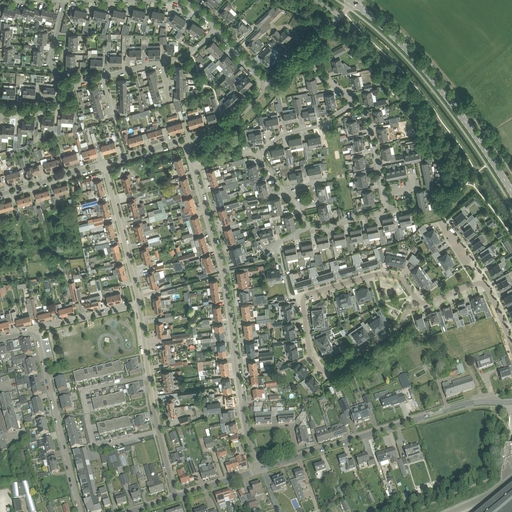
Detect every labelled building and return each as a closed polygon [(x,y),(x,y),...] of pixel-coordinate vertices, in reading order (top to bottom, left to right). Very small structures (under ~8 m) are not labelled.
[(205,0),(206,0),(205,2),(213,9),(219,3),(221,0),(215,0),(216,0),(215,0),(205,0)] [(228,2),(226,4),(222,8),(224,10),(220,14),(228,22),(230,20),(233,22),(237,18),(229,10),(232,7),(228,2)] [(2,17),(8,19),(8,16),(11,8),(5,6),(2,17)] [(20,9),(18,18),(19,18),(19,17),(18,17),(19,15),(24,17),(24,19),(27,20),(30,9),(24,7),(23,10),(20,9)] [(8,16),(8,19),(12,20),(13,17),(18,18),(20,9),(14,8),(14,9),(11,8),(8,16)] [(39,10),(37,19),(42,21),(43,18),(44,17),(46,18),(49,10),(43,8),(42,11),(39,10)] [(30,9),(27,20),(28,17),(37,19),(39,10),(33,9),(33,10),(30,9)] [(79,22),(81,11),(75,9),(75,11),(71,10),(70,17),(73,18),(73,21),(79,22)] [(134,22),(137,22),(140,10),(134,9),(132,18),(135,19),(134,22)] [(256,23),(259,27),(260,25),(268,18),(272,14),(274,12),(270,9),(270,10),(269,10),(265,14),(256,23)] [(49,10),(46,18),(46,20),(52,22),(55,23),(56,21),(55,21),(57,15),(54,14),(54,12),(49,10)] [(96,22),(98,23),(101,11),(94,10),(93,19),(96,19),(96,22)] [(139,23),(143,24),(143,23),(144,21),(146,12),(140,10),(137,22),(139,23)] [(154,25),(156,26),(159,12),(153,10),(151,20),(155,20),(154,25)] [(81,11),(79,22),(81,23),(82,20),(86,20),(86,17),(87,12),(81,11)] [(101,11),(98,23),(98,24),(100,25),(101,20),(104,21),(103,28),(104,28),(103,34),(105,34),(107,28),(109,19),(105,19),(107,12),(101,11)] [(126,12),(120,11),(118,23),(120,23),(121,20),(124,21),(126,12)] [(159,12),(156,26),(158,26),(159,21),(163,22),(163,21),(164,21),(164,22),(166,22),(167,16),(164,16),(165,13),(159,12)] [(167,16),(166,22),(170,23),(169,24),(170,24),(169,25),(173,28),(174,27),(181,17),(176,14),(173,18),(167,16)] [(268,18),(260,25),(266,31),(270,27),(271,23),(270,22),(271,21),(272,21),(275,18),(272,14),(268,18)] [(181,17),(174,27),(176,29),(178,26),(181,28),(186,21),(181,17)] [(241,21),(237,24),(234,28),(241,35),(243,34),(245,37),(252,30),(249,26),(247,28),(241,21)] [(190,35),(192,36),(198,26),(193,23),(190,27),(188,30),(191,32),(190,35)] [(2,31),(2,35),(10,35),(13,35),(13,29),(10,29),(11,26),(1,25),(1,31),(2,31)] [(260,37),(266,31),(260,25),(259,27),(257,29),(258,30),(255,33),(248,40),(251,42),(247,46),(255,54),(262,47),(256,41),(260,37)] [(198,26),(192,36),(192,37),(191,38),(193,39),(196,35),(199,37),(204,30),(198,26)] [(34,37),(47,38),(48,32),(45,32),(45,28),(39,28),(38,34),(39,34),(39,37),(34,37)] [(272,35),(276,39),(279,43),(282,40),(285,43),(292,36),(285,30),(280,35),(276,30),(272,35)] [(107,41),(107,45),(107,50),(111,50),(111,41),(111,36),(113,36),(113,38),(117,38),(117,34),(115,34),(111,34),(108,34),(107,41)] [(4,41),(4,44),(15,45),(10,44),(11,39),(10,39),(10,35),(2,35),(1,41),(4,41)] [(37,47),(44,47),(44,44),(47,44),(47,38),(34,37),(34,42),(35,44),(37,44),(36,47),(37,47)] [(167,44),(167,48),(167,53),(175,53),(175,45),(178,45),(178,43),(176,42),(174,41),(169,42),(169,44),(167,44)] [(206,45),(203,48),(205,50),(206,49),(209,53),(211,54),(219,46),(214,41),(208,47),(206,45)] [(5,50),(4,53),(15,54),(15,45),(4,44),(3,50),(5,50)] [(211,54),(208,56),(213,61),(215,59),(218,57),(220,55),(223,51),(219,46),(211,54)] [(269,46),(264,51),(260,55),(261,54),(263,56),(260,59),(267,66),(274,60),(269,55),(274,51),(269,46)] [(342,46),(333,51),(335,56),(345,52),(342,46)] [(34,49),(34,56),(42,56),(42,53),(43,53),(44,47),(37,47),(37,50),(34,49)] [(91,59),(91,67),(97,67),(97,53),(92,53),(92,50),(88,50),(88,55),(86,55),(86,59),(91,59)] [(15,54),(4,53),(4,59),(7,59),(6,64),(15,65),(15,57),(15,54)] [(204,58),(200,54),(197,58),(200,61),(201,63),(208,56),(207,55),(204,58)] [(205,73),(203,74),(210,81),(215,77),(211,72),(218,66),(217,65),(219,64),(223,69),(223,68),(226,66),(232,61),(227,55),(221,61),(219,59),(215,63),(208,70),(205,73)] [(41,60),(42,56),(34,56),(33,62),(32,61),(32,65),(42,66),(43,60),(41,60)] [(340,59),(337,60),(332,61),(334,71),(342,70),(340,59)] [(206,67),(202,71),(205,73),(208,70),(215,63),(213,61),(206,67)] [(226,75),(219,82),(222,84),(224,82),(227,80),(229,77),(234,73),(232,71),(233,69),(237,66),(232,61),(226,66),(223,68),(223,69),(221,70),(226,75)] [(148,73),(149,79),(158,76),(156,71),(148,73)] [(239,78),(241,81),(248,87),(253,82),(245,74),(242,76),(239,78)] [(315,74),(306,76),(307,81),(308,84),(308,86),(317,84),(316,82),(315,78),(314,75),(315,75),(315,74)] [(43,95),(49,95),(50,83),(44,83),(45,75),(41,75),(40,84),(44,84),(43,95)] [(149,85),(159,82),(158,76),(149,79),(151,84),(149,85)] [(358,76),(355,77),(351,78),(353,88),(360,87),(358,76)] [(229,97),(235,103),(240,98),(232,90),(234,88),(232,85),(227,80),(224,82),(231,90),(226,94),(229,97)] [(242,92),(248,87),(241,81),(239,83),(237,82),(235,84),(242,92)] [(149,85),(150,91),(159,89),(157,83),(159,82),(149,85)] [(317,84),(308,86),(310,92),(313,92),(318,91),(317,84)] [(90,88),(92,94),(100,92),(98,86),(90,88)] [(299,94),(299,96),(300,98),(306,96),(308,96),(307,93),(301,94),(300,89),(302,89),(301,88),(298,88),(299,94)] [(150,91),(152,97),(160,94),(159,89),(150,91)] [(89,95),(91,101),(102,98),(100,92),(92,94),(89,95)] [(371,92),(368,92),(363,93),(366,105),(373,103),(371,92)] [(317,104),(320,103),(318,97),(324,96),(323,93),(315,94),(317,104)] [(162,100),(160,94),(152,97),(154,103),(162,100)] [(312,109),(309,110),(310,118),(317,117),(316,116),(319,115),(318,110),(317,104),(315,94),(312,95),(308,96),(306,96),(307,102),(312,101),(312,104),(313,104),(312,109)] [(326,95),(327,102),(335,100),(334,94),(326,95)] [(230,107),(235,103),(229,97),(227,100),(224,96),(219,101),(222,108),(226,106),(225,103),(230,107)] [(299,112),(302,111),(301,103),(304,103),(303,100),(306,99),(306,96),(300,98),(296,98),(299,112)] [(91,101),(93,106),(101,104),(99,98),(102,98),(91,101)] [(299,112),(296,98),(293,99),(296,110),(293,111),(292,109),(289,110),(291,121),(292,121),(295,121),(295,120),(298,120),(296,113),(299,112)] [(386,99),(375,101),(376,107),(387,105),(387,104),(389,104),(388,99),(386,100),(386,99)] [(337,106),(335,100),(327,102),(328,108),(337,106)] [(93,106),(94,112),(103,110),(101,104),(93,106)] [(289,109),(283,110),(285,122),(291,121),(289,110),(289,109)] [(104,116),(103,110),(94,112),(96,118),(104,116)] [(210,110),(206,111),(208,117),(209,122),(217,120),(216,115),(215,114),(214,110),(211,111),(210,110)] [(381,110),(379,111),(374,112),(376,122),(384,121),(381,110)] [(195,118),(197,126),(204,124),(202,116),(195,118)] [(267,128),(273,127),(272,118),(268,119),(267,116),(261,117),(263,123),(266,123),(267,128)] [(49,117),(48,130),(54,130),(54,131),(57,131),(57,125),(54,125),(55,118),(49,117)] [(272,118),(273,127),(280,126),(278,117),(272,118)] [(346,128),(347,127),(359,125),(358,123),(357,123),(356,117),(352,117),(349,118),(344,119),(345,122),(344,123),(345,127),(346,128)] [(190,128),(197,126),(195,118),(188,120),(190,128)] [(175,124),(177,132),(184,130),(182,122),(175,124)] [(170,134),(177,132),(175,124),(168,126),(170,134)] [(157,125),(154,126),(157,138),(164,136),(163,131),(162,128),(159,129),(157,125)] [(359,127),(359,125),(347,127),(348,132),(347,133),(348,136),(354,134),(353,131),(358,130),(358,127),(359,127)] [(98,145),(94,131),(92,126),(90,127),(92,133),(91,134),(94,146),(98,145)] [(134,133),(137,144),(145,141),(142,134),(138,135),(136,130),(138,130),(137,126),(133,127),(134,133)] [(151,131),(148,132),(149,135),(150,140),(157,138),(154,126),(150,127),(151,131)] [(261,128),(254,129),(255,132),(257,140),(263,139),(261,128)] [(380,141),(382,140),(383,142),(386,141),(386,140),(388,139),(386,128),(378,129),(380,141)] [(250,142),(257,140),(255,132),(249,133),(250,142)] [(130,146),(137,144),(134,133),(131,134),(132,137),(129,137),(127,133),(123,134),(126,144),(130,143),(130,146)] [(352,139),(353,144),(364,142),(364,140),(362,140),(362,137),(358,138),(358,135),(348,137),(348,140),(352,139)] [(314,138),(316,146),(322,145),(321,136),(314,138)] [(295,139),(297,147),(303,146),(301,137),(295,139)] [(310,147),(316,146),(314,138),(308,139),(310,147)] [(290,148),(297,147),(295,139),(289,140),(290,148)] [(13,149),(17,148),(18,140),(13,140),(13,148),(7,147),(7,151),(13,149)] [(108,144),(110,152),(117,150),(115,142),(108,144)] [(365,144),(364,142),(353,144),(351,145),(352,150),(350,150),(351,153),(356,152),(361,151),(360,148),(364,148),(363,145),(365,144)] [(104,154),(110,152),(108,144),(101,146),(104,154)] [(82,149),(85,159),(91,157),(88,145),(82,147),(82,149)] [(278,149),(279,157),(286,156),(284,147),(278,149)] [(384,159),(389,158),(392,158),(390,147),(382,149),(384,159)] [(89,150),(91,157),(98,155),(97,150),(96,148),(89,150)] [(273,158),(279,157),(278,149),(271,150),(273,158)] [(354,157),(355,162),(366,160),(366,158),(364,158),(363,155),(358,156),(358,153),(351,155),(352,158),(354,157)] [(70,156),(72,163),(79,161),(77,154),(70,156)] [(66,165),(72,163),(70,156),(63,158),(66,165)] [(284,162),(281,163),(281,166),(286,165),(288,165),(291,164),(289,156),(286,157),(287,165),(284,165),(284,162)] [(422,163),(423,168),(432,166),(431,161),(432,161),(432,157),(425,158),(426,162),(422,163)] [(44,163),(47,170),(53,168),(51,161),(50,158),(47,159),(48,162),(44,163)] [(175,160),(177,167),(183,165),(181,158),(175,160)] [(51,161),(53,168),(60,166),(58,159),(51,161)] [(314,167),(316,176),(322,175),(321,170),(324,169),(324,170),(327,169),(326,160),(323,161),(323,166),(314,167)] [(366,162),(366,160),(355,162),(356,165),(353,166),(354,171),(360,170),(360,167),(366,166),(365,163),(366,162)] [(32,167),(34,174),(41,172),(39,165),(35,165),(35,162),(31,163),(32,166),(32,167)] [(248,166),(249,172),(258,171),(256,164),(248,166)] [(185,172),(183,165),(177,167),(179,174),(185,172)] [(290,173),(288,165),(286,165),(286,168),(280,170),(281,172),(282,172),(282,175),(290,174),(291,182),(298,180),(296,172),(290,173)] [(34,174),(32,167),(25,169),(27,176),(34,174)] [(208,171),(209,178),(221,175),(220,169),(219,168),(208,171)] [(13,172),(16,180),(22,178),(20,170),(13,172)] [(296,172),(298,180),(304,179),(302,170),(296,172)] [(251,178),(241,180),(242,183),(247,182),(249,182),(251,181),(260,180),(252,181),(252,178),(259,177),(258,171),(249,172),(251,178)] [(356,175),(357,180),(368,178),(368,176),(367,176),(366,173),(361,174),(360,171),(354,172),(354,175),(356,175)] [(9,182),(16,180),(13,172),(7,174),(9,182)] [(126,177),(122,178),(124,185),(131,183),(130,179),(130,177),(131,176),(130,174),(126,175),(126,177)] [(221,175),(209,178),(211,185),(218,183),(217,180),(221,179),(221,178),(225,177),(224,174),(221,175)] [(181,179),(183,186),(189,184),(187,178),(181,179)] [(369,180),(368,178),(357,180),(354,181),(355,186),(357,186),(357,189),(364,188),(364,187),(368,187),(367,184),(368,184),(367,181),(369,180)] [(92,190),(96,189),(103,187),(101,181),(98,181),(98,180),(94,181),(95,184),(91,186),(92,190)] [(260,180),(251,181),(252,185),(253,185),(254,191),(255,191),(255,190),(258,190),(259,190),(267,188),(266,182),(260,183),(259,180),(260,180)] [(131,183),(124,185),(126,191),(130,190),(130,192),(130,193),(133,192),(134,195),(138,194),(145,192),(147,192),(146,189),(145,189),(144,189),(142,190),(138,191),(135,192),(134,189),(133,189),(132,187),(136,186),(136,184),(135,182),(131,183)] [(61,186),(63,193),(70,191),(68,184),(61,186)] [(191,191),(189,184),(183,186),(180,187),(182,194),(191,191)] [(63,193),(61,186),(54,188),(56,195),(59,194),(60,197),(64,196),(63,193)] [(317,187),(319,194),(327,192),(326,186),(317,187)] [(105,194),(103,187),(96,189),(98,197),(102,196),(102,195),(105,194)] [(259,194),(257,194),(258,196),(269,194),(267,188),(259,190),(258,190),(259,194)] [(417,191),(418,196),(426,195),(426,194),(434,193),(433,188),(427,189),(427,191),(430,191),(426,192),(425,190),(417,191)] [(218,189),(213,191),(215,198),(228,194),(226,189),(224,189),(220,190),(220,189),(218,189)] [(359,190),(357,190),(358,193),(363,192),(364,197),(375,195),(374,193),(373,193),(372,190),(365,192),(364,189),(359,190)] [(42,192),(44,199),(51,197),(53,203),(54,203),(55,206),(56,205),(54,196),(51,196),(49,190),(42,192)] [(43,209),(45,208),(47,208),(46,205),(44,199),(42,192),(35,194),(37,201),(40,200),(43,209)] [(328,198),(327,192),(319,194),(320,200),(328,198)] [(165,198),(166,202),(172,200),(181,197),(180,193),(178,194),(174,195),(165,198)] [(228,194),(215,198),(217,204),(222,203),(224,203),(223,199),(230,197),(234,196),(233,194),(233,193),(229,194),(229,193),(228,194)] [(24,197),(26,204),(27,209),(32,207),(34,213),(38,211),(36,204),(33,205),(32,202),(33,202),(31,195),(24,197)] [(364,202),(363,203),(363,206),(370,205),(369,202),(374,201),(373,198),(375,197),(375,195),(364,197),(364,202)] [(19,206),(26,204),(24,197),(17,199),(19,206)] [(133,201),(129,202),(130,209),(137,207),(136,200),(137,200),(136,197),(134,198),(132,198),(133,201)] [(182,201),(181,197),(172,200),(166,202),(165,202),(166,205),(176,202),(176,203),(182,201)] [(183,200),(185,206),(195,204),(193,197),(188,198),(186,199),(183,200)] [(465,204),(468,208),(475,201),(476,200),(473,197),(465,204)] [(275,199),(268,200),(269,204),(271,203),(272,207),(281,205),(280,198),(275,199)] [(153,211),(148,212),(149,217),(154,215),(166,213),(164,206),(163,203),(162,200),(157,201),(158,204),(159,206),(159,209),(153,210),(153,211)] [(5,203),(7,210),(14,208),(12,201),(5,203)] [(98,203),(96,204),(97,211),(98,211),(101,210),(108,208),(107,202),(104,202),(104,201),(100,202),(100,203),(98,204),(98,203)] [(225,208),(219,210),(221,217),(231,214),(235,213),(235,210),(233,210),(233,208),(240,205),(239,201),(224,205),(225,208)] [(182,215),(180,215),(181,218),(182,218),(191,215),(190,212),(197,211),(195,204),(185,206),(181,208),(180,208),(182,215)] [(272,207),(269,207),(270,211),(270,213),(271,214),(277,213),(283,212),(281,205),(272,207)] [(319,206),(320,213),(328,211),(327,205),(319,206)] [(145,210),(144,206),(141,206),(137,207),(130,209),(132,215),(136,214),(137,217),(141,216),(140,213),(146,212),(145,210)] [(98,211),(97,211),(99,215),(99,216),(103,215),(104,218),(108,217),(107,216),(110,215),(108,208),(101,210),(98,211)] [(465,209),(454,218),(456,221),(455,221),(456,222),(456,223),(458,225),(459,226),(467,219),(465,216),(468,213),(465,209)] [(331,210),(328,211),(320,213),(321,219),(333,217),(331,210)] [(229,222),(230,225),(237,223),(236,220),(233,221),(231,214),(221,217),(223,224),(229,222)] [(191,215),(182,218),(183,221),(189,219),(191,226),(200,223),(198,216),(192,218),(191,215)] [(286,220),(282,221),(283,224),(294,222),(293,215),(288,216),(285,216),(286,220)] [(470,227),(465,231),(466,232),(465,233),(466,235),(465,235),(467,238),(468,237),(468,238),(476,232),(474,229),(475,229),(475,228),(476,227),(476,226),(475,225),(474,224),(476,222),(476,221),(479,219),(476,216),(471,220),(467,223),(470,227)] [(78,224),(79,227),(103,221),(102,217),(94,220),(93,219),(88,220),(89,222),(78,224)] [(390,231),(390,228),(388,218),(382,219),(384,229),(385,232),(390,231)] [(103,221),(79,227),(80,232),(90,229),(90,228),(104,224),(103,221)] [(105,223),(107,231),(114,229),(112,223),(109,223),(109,222),(105,223)] [(135,226),(136,233),(143,231),(151,229),(152,229),(151,225),(148,226),(147,222),(143,223),(142,222),(138,223),(139,225),(135,226)] [(294,222),(283,224),(284,227),(287,227),(287,230),(288,230),(295,229),(294,222)] [(191,226),(188,227),(190,233),(192,232),(192,233),(193,233),(198,231),(203,230),(200,223),(191,226)] [(427,237),(428,239),(438,234),(437,233),(436,232),(435,232),(434,229),(428,232),(424,224),(423,225),(419,228),(424,238),(427,237)] [(265,227),(268,238),(275,237),(272,225),(265,227)] [(368,233),(365,234),(368,248),(368,249),(371,248),(370,242),(370,241),(369,237),(374,236),(372,226),(367,227),(368,232),(368,233)] [(262,240),(268,238),(265,227),(266,231),(262,232),(261,228),(259,228),(259,231),(262,240)] [(154,228),(152,229),(151,229),(143,231),(136,233),(138,240),(142,238),(143,241),(147,240),(146,237),(145,237),(144,235),(149,234),(148,232),(151,231),(155,231),(154,228)] [(225,230),(227,237),(241,232),(240,229),(232,231),(232,228),(231,228),(225,230)] [(361,228),(356,229),(358,240),(363,239),(363,240),(364,242),(364,243),(364,246),(365,245),(367,245),(368,249),(368,248),(365,234),(362,234),(362,233),(361,228)] [(98,242),(99,244),(110,242),(109,239),(113,238),(113,237),(116,236),(114,229),(107,231),(105,232),(106,237),(107,239),(100,241),(98,241),(98,242)] [(356,229),(350,231),(351,235),(352,241),(353,242),(353,244),(358,243),(358,241),(358,240),(356,229)] [(241,232),(227,237),(229,243),(234,242),(235,245),(245,242),(244,238),(238,239),(237,237),(244,235),(243,232),(241,232)] [(334,234),(336,245),(337,247),(342,246),(341,243),(339,233),(338,233),(338,232),(334,233),(334,234)] [(427,243),(432,253),(438,250),(434,243),(439,240),(438,237),(438,236),(438,235),(438,234),(428,239),(430,242),(427,243)] [(477,251),(482,248),(485,246),(483,243),(486,240),(482,234),(475,238),(477,241),(473,244),(475,247),(475,248),(476,250),(477,250),(477,251)] [(196,241),(194,242),(196,246),(198,245),(206,243),(204,236),(199,237),(195,238),(196,241)] [(99,244),(98,245),(99,249),(107,247),(108,253),(119,250),(117,244),(115,244),(114,243),(111,244),(110,242),(99,244)] [(198,245),(196,246),(197,251),(198,251),(199,252),(202,251),(203,251),(208,249),(206,243),(198,245)] [(481,257),(484,261),(485,261),(486,263),(490,260),(494,258),(492,255),(495,254),(496,253),(496,252),(496,251),(494,249),(497,247),(494,243),(485,249),(487,253),(481,257)] [(230,249),(232,256),(243,253),(241,244),(235,246),(235,248),(230,249)] [(141,250),(143,257),(150,255),(148,249),(149,249),(148,246),(144,247),(145,249),(141,250)] [(375,258),(369,260),(371,267),(372,267),(377,266),(380,265),(379,265),(378,260),(381,259),(380,257),(378,249),(378,247),(374,248),(375,253),(375,258)] [(287,257),(284,257),(286,271),(289,271),(288,262),(293,261),(292,258),(290,248),(285,249),(287,257)] [(121,257),(119,250),(113,252),(115,260),(118,259),(118,258),(121,257)] [(440,265),(442,263),(452,257),(451,257),(450,256),(449,256),(447,253),(442,257),(438,250),(432,253),(438,262),(440,265)] [(186,255),(178,257),(180,261),(181,261),(183,260),(187,259),(196,256),(195,252),(186,255)] [(232,256),(234,263),(243,260),(243,259),(244,259),(245,263),(254,260),(253,257),(253,256),(246,258),(245,252),(232,256)] [(385,255),(385,256),(387,256),(387,257),(386,262),(391,263),(391,264),(395,265),(397,256),(392,255),(392,253),(386,252),(385,255)] [(355,254),(359,266),(362,265),(364,269),(363,270),(366,269),(370,267),(371,267),(369,260),(363,262),(360,258),(359,253),(355,254)] [(397,256),(395,265),(399,265),(404,266),(405,261),(406,254),(402,253),(397,253),(397,256)] [(408,260),(412,263),(416,257),(416,256),(413,253),(408,260)] [(353,265),(347,266),(349,273),(350,273),(355,272),(358,272),(357,271),(356,267),(359,266),(355,254),(352,255),(353,260),(353,265)] [(151,262),(150,255),(143,257),(144,264),(148,263),(149,265),(153,264),(152,261),(151,262)] [(201,260),(201,261),(202,265),(212,262),(210,255),(205,257),(204,257),(201,258),(201,260)] [(452,258),(452,257),(442,263),(446,268),(442,271),(446,277),(447,276),(448,277),(453,273),(449,267),(454,263),(452,261),(452,260),(452,259),(452,258)] [(333,260),(337,272),(340,271),(342,276),(341,276),(344,276),(348,274),(349,273),(347,266),(341,268),(339,264),(337,259),(333,260)] [(331,271),(325,273),(327,280),(328,280),(333,279),(336,278),(335,278),(334,273),(337,272),(333,260),(330,261),(331,266),(331,271)] [(180,261),(173,262),(176,271),(183,269),(181,261),(180,261)] [(493,268),(490,270),(490,271),(490,272),(491,274),(492,274),(494,276),(498,274),(503,271),(501,267),(504,265),(503,262),(502,261),(497,264),(493,267),(493,268)] [(212,262),(202,265),(203,270),(205,270),(205,271),(214,269),(212,262)] [(118,273),(125,271),(123,265),(120,265),(120,264),(116,265),(117,268),(113,270),(114,274),(118,273)] [(311,267),(315,279),(318,278),(320,283),(319,283),(322,282),(326,280),(327,280),(325,273),(319,275),(317,271),(315,266),(311,267)] [(309,278),(303,280),(305,287),(306,286),(311,286),(314,285),(313,284),(313,285),(312,280),(315,279),(311,267),(308,268),(309,273),(309,278)] [(414,276),(416,279),(423,274),(426,272),(424,269),(422,269),(420,270),(418,267),(412,271),(415,275),(414,276)] [(280,271),(276,271),(274,271),(273,269),(267,270),(268,275),(267,276),(267,277),(268,278),(269,280),(269,281),(269,282),(270,283),(271,283),(272,282),(273,282),(273,281),(273,280),(277,279),(277,280),(281,279),(280,271)] [(154,270),(150,271),(151,273),(147,274),(149,281),(161,278),(159,271),(155,272),(154,270)] [(126,278),(125,271),(118,273),(120,281),(124,280),(124,279),(126,278)] [(237,272),(238,279),(249,278),(248,271),(237,272)] [(297,290),(300,289),(304,287),(305,287),(303,280),(297,281),(295,277),(293,272),(289,273),(293,285),(296,284),(298,289),(297,289),(297,290)] [(500,288),(501,290),(506,287),(507,288),(510,286),(509,285),(510,285),(508,281),(511,279),(508,272),(500,277),(502,280),(497,283),(498,285),(498,286),(499,288),(500,288)] [(428,282),(423,274),(416,279),(418,282),(419,282),(422,286),(428,282)] [(161,278),(149,281),(150,288),(154,287),(155,289),(159,288),(158,285),(157,286),(157,284),(164,282),(164,281),(166,281),(166,277),(163,278),(163,277),(161,278)] [(250,283),(249,278),(238,279),(239,286),(245,286),(245,288),(252,287),(251,283),(250,283)] [(69,283),(73,301),(78,300),(76,291),(74,282),(74,280),(71,280),(71,282),(69,283)] [(244,289),(244,292),(240,292),(241,300),(250,299),(250,295),(249,291),(249,288),(244,289)] [(359,290),(356,291),(357,294),(359,300),(358,300),(359,304),(366,302),(365,299),(362,288),(361,288),(360,289),(360,290),(359,290)] [(362,288),(365,299),(370,297),(368,288),(365,289),(364,288),(363,288),(362,288)] [(113,295),(115,303),(122,301),(120,293),(113,295)] [(343,294),(342,294),(346,304),(351,302),(349,293),(346,294),(345,294),(344,294),(343,294)] [(340,306),(339,306),(340,309),(347,307),(346,304),(342,294),(341,295),(340,296),(337,297),(340,306)] [(100,295),(90,297),(91,297),(91,301),(93,308),(100,306),(99,302),(101,302),(101,298),(100,295)] [(108,304),(115,303),(113,295),(107,296),(108,304)] [(154,305),(161,304),(165,304),(164,300),(160,300),(160,298),(161,298),(161,295),(157,295),(157,298),(153,299),(154,305)] [(481,311),(489,308),(486,301),(482,302),(480,296),(475,297),(475,298),(472,299),(475,309),(480,307),(481,311)] [(34,298),(31,298),(31,302),(33,311),(34,311),(34,312),(35,315),(34,315),(35,318),(38,317),(39,321),(46,319),(45,312),(44,309),(41,310),(41,311),(38,312),(38,311),(37,311),(34,297),(34,298)] [(84,301),(82,302),(82,303),(83,306),(85,305),(86,309),(93,308),(91,301),(91,297),(84,299),(84,301)] [(66,307),(68,314),(75,312),(74,309),(77,308),(76,305),(76,303),(73,303),(73,302),(72,301),(71,301),(70,301),(70,302),(69,303),(70,304),(65,305),(66,307)] [(312,318),(324,317),(323,313),(326,313),(326,312),(327,310),(326,309),(325,308),(324,308),(324,305),(326,305),(325,301),(317,303),(319,309),(312,310),(313,315),(312,315),(312,318)] [(461,312),(461,313),(466,311),(467,315),(469,315),(470,317),(474,316),(471,308),(468,309),(467,305),(466,305),(465,301),(463,302),(463,301),(460,302),(460,303),(458,304),(459,307),(460,312),(461,312)] [(29,315),(23,317),(25,324),(32,322),(31,319),(34,318),(33,315),(32,312),(33,311),(31,302),(27,303),(29,313),(29,315)] [(56,310),(55,310),(56,313),(60,312),(61,316),(68,314),(66,307),(62,307),(61,303),(55,304),(56,310)] [(162,311),(161,304),(154,305),(155,312),(159,312),(159,314),(163,314),(163,311),(162,311)] [(280,314),(279,314),(279,318),(283,318),(293,317),(292,307),(290,307),(289,304),(281,305),(282,305),(282,308),(279,309),(280,314)] [(213,307),(208,307),(208,310),(209,310),(209,314),(210,314),(221,312),(220,306),(215,306),(213,307)] [(456,321),(459,320),(459,319),(457,311),(453,312),(451,306),(443,308),(446,318),(452,316),(453,318),(454,317),(456,321)] [(45,312),(46,319),(53,317),(52,314),(56,313),(55,310),(52,311),(50,307),(44,308),(44,309),(45,312)] [(256,316),(257,320),(270,318),(269,308),(265,309),(266,314),(258,315),(257,310),(250,311),(242,312),(243,318),(254,317),(254,316),(256,316)] [(378,318),(375,320),(381,329),(382,328),(382,327),(383,326),(385,325),(383,322),(380,317),(383,315),(380,310),(377,312),(378,315),(376,316),(378,318)] [(14,321),(13,321),(13,323),(17,322),(18,326),(25,324),(23,317),(19,318),(18,316),(17,317),(15,311),(11,312),(14,321)] [(437,311),(429,313),(430,316),(429,316),(430,317),(430,316),(432,323),(436,321),(436,324),(438,323),(439,324),(441,324),(443,332),(447,331),(442,315),(438,316),(437,311)] [(1,318),(3,329),(10,327),(10,324),(13,323),(13,321),(12,322),(10,312),(7,313),(6,315),(6,317),(1,318)] [(430,326),(428,320),(424,321),(422,315),(415,317),(418,326),(422,325),(423,328),(426,327),(426,328),(427,328),(426,327),(430,326)] [(324,320),(324,317),(312,318),(313,321),(314,321),(314,326),(320,325),(321,330),(329,327),(327,320),(324,320)] [(270,319),(270,318),(257,320),(257,324),(267,322),(268,328),(271,327),(271,323),(270,319)] [(375,320),(370,324),(375,331),(378,330),(379,330),(380,329),(381,329),(375,320)] [(361,325),(356,328),(364,339),(369,336),(363,328),(364,328),(367,326),(365,323),(363,321),(361,323),(362,324),(361,325)] [(292,323),(287,324),(284,324),(286,337),(292,336),(293,337),(296,336),(296,333),(295,333),(294,327),(292,328),(292,323)] [(356,328),(349,333),(352,337),(354,336),(359,343),(364,339),(356,328)] [(168,329),(164,329),(157,330),(158,337),(161,337),(161,338),(165,337),(165,335),(169,335),(168,329)] [(319,346),(329,342),(332,341),(329,334),(331,333),(330,329),(321,332),(323,336),(317,338),(319,343),(318,344),(319,346)] [(13,344),(8,345),(10,352),(13,351),(21,349),(31,347),(30,344),(31,344),(30,341),(29,341),(29,340),(26,341),(25,338),(20,339),(21,347),(14,348),(13,344)] [(160,348),(160,355),(168,354),(171,353),(170,345),(184,343),(184,338),(173,340),(170,340),(165,341),(165,344),(163,345),(164,348),(160,348)] [(331,346),(329,342),(319,346),(319,347),(319,346),(321,349),(321,348),(323,353),(332,349),(333,350),(334,350),(336,353),(343,350),(342,346),(337,348),(335,344),(331,346)] [(288,357),(293,357),(298,356),(298,355),(298,354),(299,353),(298,353),(298,352),(297,347),(295,347),(295,343),(286,344),(286,351),(287,351),(288,357)] [(0,346),(0,350),(1,356),(4,356),(6,360),(11,358),(10,352),(6,353),(5,346),(0,346)] [(260,357),(273,356),(274,356),(273,346),(269,347),(270,351),(260,353),(260,357)] [(10,352),(11,358),(12,358),(13,362),(19,360),(18,356),(15,357),(13,351),(10,352)] [(478,355),(474,357),(479,369),(493,364),(489,351),(484,353),(485,357),(480,359),(478,355)] [(172,358),(171,353),(168,354),(160,355),(161,362),(166,361),(166,364),(170,363),(170,358),(172,358)] [(125,369),(136,367),(135,364),(138,363),(137,358),(127,361),(128,365),(125,366),(125,369)] [(27,361),(23,363),(23,366),(24,370),(36,367),(34,360),(27,361)] [(211,360),(208,360),(197,361),(197,364),(198,364),(198,370),(203,370),(203,364),(208,364),(212,363),(211,360)] [(505,370),(499,372),(500,375),(501,380),(511,377),(510,373),(510,372),(509,369),(508,369),(508,368),(505,360),(502,361),(501,361),(505,370)] [(113,363),(112,363),(115,374),(119,373),(123,372),(120,361),(116,362),(113,363)] [(105,365),(107,376),(108,376),(108,375),(111,375),(115,374),(112,363),(108,364),(105,365)] [(293,368),(297,374),(298,374),(301,377),(302,377),(303,377),(304,377),(304,376),(304,375),(308,372),(308,371),(308,370),(307,369),(306,368),(303,365),(301,366),(299,363),(293,368)] [(465,373),(462,363),(456,365),(445,368),(447,374),(441,375),(440,373),(435,374),(437,380),(442,379),(465,373)] [(97,367),(99,378),(100,378),(100,377),(103,376),(103,377),(107,376),(105,365),(100,366),(97,367)] [(24,370),(26,376),(28,376),(29,375),(37,374),(36,367),(24,370)] [(89,368),(89,369),(92,380),(92,379),(95,378),(95,379),(99,378),(97,367),(93,368),(90,369),(89,368)] [(136,370),(136,367),(125,369),(126,373),(129,372),(130,376),(141,374),(140,369),(136,370)] [(92,380),(89,369),(85,370),(82,371),(82,370),(81,370),(84,381),(88,380),(88,381),(92,380)] [(80,382),(84,381),(81,370),(77,371),(77,372),(74,373),(74,372),(73,372),(76,383),(80,382)] [(57,385),(66,383),(64,375),(58,376),(58,379),(55,380),(57,385)] [(406,375),(399,378),(404,390),(411,387),(406,375)] [(320,386),(317,382),(312,376),(308,380),(306,377),(301,382),(304,386),(307,387),(309,385),(313,391),(320,386)] [(443,389),(445,393),(446,398),(475,388),(472,379),(471,376),(452,382),(453,385),(450,387),(449,382),(442,384),(443,389)] [(30,382),(27,382),(28,384),(29,389),(32,388),(40,386),(39,379),(34,381),(31,381),(30,382)] [(261,379),(256,379),(251,380),(252,387),(262,386),(261,379)] [(66,383),(57,385),(58,391),(65,390),(66,392),(68,392),(66,383)] [(140,387),(139,383),(128,385),(129,389),(126,390),(127,393),(137,391),(137,388),(140,387)] [(174,384),(165,386),(165,390),(166,392),(172,392),(171,389),(172,389),(175,389),(174,388),(174,384)] [(42,393),(40,386),(32,388),(34,395),(42,393)] [(138,394),(137,391),(127,393),(128,397),(131,396),(132,400),(142,398),(141,393),(138,394)] [(263,391),(258,392),(253,393),(254,400),(265,399),(265,395),(264,395),(263,391)] [(120,393),(116,394),(118,405),(122,404),(122,403),(126,403),(123,392),(120,393)] [(0,396),(0,398),(1,403),(12,401),(10,393),(6,394),(6,395),(0,396)] [(61,395),(62,399),(60,399),(61,405),(73,402),(70,393),(61,395)] [(405,402),(404,397),(403,395),(397,397),(395,393),(381,398),(384,408),(391,405),(391,406),(405,402)] [(112,395),(108,396),(111,407),(115,406),(115,405),(118,405),(116,394),(115,394),(112,395)] [(104,397),(100,398),(103,409),(107,408),(107,407),(110,406),(110,407),(111,407),(108,396),(107,396),(108,396),(104,397)] [(363,398),(366,406),(371,404),(369,396),(363,398)] [(228,405),(229,405),(233,404),(232,397),(227,398),(223,398),(223,401),(227,401),(228,405)] [(96,398),(92,399),(95,410),(99,409),(102,408),(102,409),(103,409),(100,398),(96,399),(96,398)] [(33,405),(34,408),(42,406),(40,399),(28,402),(29,406),(33,405)] [(339,403),(344,413),(351,410),(346,400),(339,403)] [(1,403),(3,410),(14,408),(12,401),(1,403)] [(73,402),(61,405),(63,411),(66,410),(66,413),(75,411),(73,402)] [(44,414),(42,406),(34,408),(35,412),(31,413),(32,417),(44,414)] [(175,414),(174,407),(168,408),(169,415),(172,415),(173,417),(177,417),(176,414),(175,414)] [(367,407),(359,410),(363,421),(364,420),(365,421),(369,419),(370,418),(369,414),(370,414),(371,414),(369,409),(369,410),(368,410),(367,407)] [(5,417),(16,415),(14,408),(3,410),(3,411),(4,417),(5,417)] [(234,410),(223,411),(224,418),(225,418),(225,422),(229,421),(229,417),(235,417),(234,410)] [(363,422),(363,421),(359,410),(351,413),(352,415),(351,416),(350,415),(350,416),(352,420),(353,419),(354,423),(357,422),(358,423),(363,422)] [(286,412),(287,422),(289,422),(294,422),(294,415),(295,415),(294,411),(286,412)] [(263,413),(264,423),(266,423),(266,424),(272,423),(271,417),(272,417),(272,412),(263,413)] [(279,423),(284,423),(284,422),(287,422),(286,412),(278,412),(278,416),(279,423)] [(256,424),(262,424),(262,423),(264,423),(263,413),(255,413),(255,418),(256,418),(256,424)] [(146,418),(145,414),(135,416),(136,420),(133,421),(134,425),(144,422),(143,419),(146,418)] [(341,416),(345,427),(347,426),(350,425),(345,414),(341,416)] [(5,417),(7,424),(17,422),(16,415),(5,417)] [(125,417),(121,418),(123,429),(128,428),(127,428),(131,427),(131,428),(129,416),(128,417),(125,418),(125,417)] [(84,417),(82,418),(88,445),(90,444),(84,417)] [(123,429),(121,418),(120,418),(120,419),(117,420),(117,419),(113,420),(115,431),(120,430),(123,429),(123,430),(123,429)] [(37,421),(34,421),(35,425),(38,425),(39,428),(47,426),(45,419),(37,421)] [(70,443),(72,449),(83,446),(77,419),(65,421),(67,427),(66,427),(70,426),(71,429),(67,430),(70,440),(69,440),(69,441),(73,440),(74,442),(70,443)] [(115,431),(113,420),(112,420),(112,421),(109,422),(109,421),(105,422),(108,433),(112,432),(115,431)] [(20,430),(17,422),(7,424),(8,432),(15,430),(16,431),(20,430)] [(108,433),(105,422),(105,423),(101,423),(97,424),(100,435),(104,434),(107,433),(108,433)] [(144,422),(134,425),(134,428),(137,427),(138,432),(149,429),(148,424),(145,425),(144,422)] [(232,431),(233,431),(238,429),(236,422),(230,423),(230,424),(225,425),(226,428),(227,431),(228,432),(232,431)] [(39,432),(36,432),(37,435),(37,436),(38,436),(41,435),(41,434),(48,433),(47,426),(39,428),(39,432)] [(298,435),(298,437),(308,435),(307,427),(302,428),(303,429),(296,430),(297,435),(298,435)] [(328,432),(331,440),(343,436),(341,428),(328,432)] [(29,441),(36,439),(35,436),(31,437),(30,430),(26,431),(28,437),(29,441)] [(175,432),(174,432),(170,434),(172,442),(175,441),(176,444),(179,443),(175,432)] [(328,432),(316,436),(319,444),(331,440),(328,432)] [(298,440),(299,445),(310,443),(308,435),(298,437),(299,440),(298,440)] [(204,439),(205,443),(207,450),(215,447),(211,437),(204,439)] [(41,441),(39,441),(41,448),(45,447),(53,445),(52,438),(44,440),(44,439),(41,440),(41,441)] [(404,448),(406,453),(407,458),(421,453),(418,444),(411,447),(410,446),(404,448)] [(41,455),(40,455),(40,458),(48,457),(47,454),(47,453),(55,452),(53,445),(45,447),(46,450),(43,451),(41,452),(41,455)] [(219,458),(227,456),(225,450),(223,450),(223,448),(217,449),(218,452),(217,453),(219,458)] [(388,460),(389,464),(388,460),(391,459),(393,464),(397,463),(396,461),(398,460),(397,457),(394,448),(385,451),(388,460)] [(86,449),(73,453),(74,457),(75,457),(76,456),(77,463),(76,463),(78,472),(78,471),(79,471),(81,478),(80,478),(79,478),(81,486),(82,486),(83,486),(85,492),(83,493),(84,497),(85,502),(84,502),(85,506),(86,506),(87,511),(89,511),(90,511),(95,511),(97,511),(102,511),(100,506),(98,499),(99,499),(99,501),(102,500),(101,498),(102,498),(103,503),(105,507),(110,505),(109,501),(107,495),(108,495),(106,490),(103,491),(102,490),(99,491),(100,493),(96,494),(86,450),(86,449)] [(381,467),(389,464),(388,460),(385,451),(376,454),(381,467)] [(179,464),(183,463),(181,459),(184,458),(182,452),(178,453),(171,454),(174,463),(178,462),(179,464)] [(356,457),(357,462),(359,466),(368,463),(369,467),(375,464),(373,458),(369,460),(367,453),(356,457)] [(101,456),(103,465),(109,463),(106,454),(101,456)] [(109,463),(111,470),(117,469),(115,460),(114,460),(113,454),(107,455),(109,463)] [(237,463),(240,469),(247,467),(245,460),(244,456),(241,457),(238,458),(236,459),(237,463)] [(355,468),(355,466),(353,461),(348,462),(346,456),(339,458),(341,466),(345,465),(347,471),(355,468)] [(48,457),(40,458),(41,462),(49,460),(49,463),(47,463),(48,467),(58,464),(56,458),(49,459),(48,457)] [(240,470),(240,469),(237,463),(236,459),(238,458),(236,458),(229,460),(230,463),(225,464),(228,473),(240,470)] [(135,469),(137,474),(138,481),(142,479),(139,467),(140,467),(139,464),(137,464),(136,459),(133,459),(136,469),(135,469)] [(402,460),(397,461),(403,478),(408,476),(407,474),(409,474),(407,470),(406,471),(405,468),(408,467),(408,465),(404,466),(402,460)] [(315,466),(316,471),(317,474),(323,472),(324,475),(328,474),(326,470),(323,463),(315,466)] [(58,464),(48,467),(49,470),(51,470),(52,473),(60,471),(58,464)] [(193,477),(198,476),(194,464),(189,466),(193,477)] [(208,474),(209,478),(216,475),(214,468),(213,468),(212,464),(207,466),(210,473),(208,474)] [(151,495),(157,493),(154,485),(151,478),(148,465),(144,466),(149,482),(147,483),(148,487),(151,495)] [(154,485),(157,493),(164,491),(161,482),(158,475),(152,478),(148,465),(151,478),(154,485)] [(203,480),(209,478),(208,474),(210,473),(207,466),(199,469),(203,480)] [(182,469),(177,471),(182,485),(190,482),(194,481),(193,477),(189,478),(189,477),(188,476),(186,477),(184,472),(183,472),(182,469)] [(290,481),(299,501),(305,499),(302,490),(299,491),(296,482),(302,480),(302,481),(305,480),(304,477),(304,475),(302,470),(295,472),(296,479),(290,481)] [(335,485),(339,483),(337,479),(333,471),(329,473),(335,485)] [(123,486),(130,484),(127,475),(120,477),(123,486)] [(274,492),(277,491),(281,489),(281,488),(286,486),(285,484),(286,484),(283,475),(272,479),(274,483),(273,484),(274,486),(272,487),(274,492)] [(27,480),(12,482),(13,499),(25,497),(29,511),(37,511),(34,503),(33,499),(28,480),(27,480)] [(263,493),(261,487),(260,482),(251,485),(253,489),(249,490),(251,497),(263,493)] [(511,511),(511,483),(477,511),(511,511)] [(138,485),(129,487),(130,492),(133,501),(141,498),(140,494),(141,494),(138,485)] [(225,503),(228,511),(232,511),(231,505),(230,500),(234,499),(232,492),(230,493),(229,491),(222,493),(225,503)] [(127,503),(125,498),(123,492),(119,494),(114,495),(115,499),(116,499),(118,506),(127,503)] [(219,494),(215,495),(217,500),(217,501),(218,504),(219,504),(219,505),(225,503),(222,493),(221,492),(219,493),(219,494)] [(395,500),(389,503),(391,507),(395,505),(394,504),(401,501),(400,497),(398,494),(393,496),(395,500)] [(248,502),(249,504),(250,509),(252,508),(255,507),(258,506),(256,500),(248,502)] [(342,503),(346,511),(347,511),(351,510),(346,501),(342,503)]
